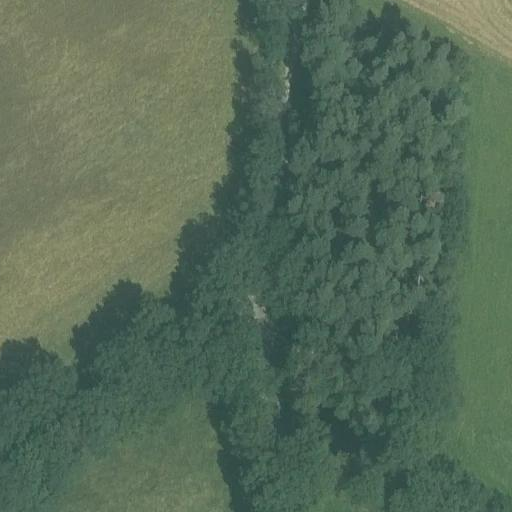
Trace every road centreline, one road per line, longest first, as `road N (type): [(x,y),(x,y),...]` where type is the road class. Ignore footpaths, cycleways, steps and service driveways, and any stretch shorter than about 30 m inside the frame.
road 1 (track): [(0,472),(272,313)]
road 2 (track): [(272,313),(299,0)]
road 3 (track): [(274,289),(330,323),(358,352),(411,437),(481,511)]
road 4 (track): [(272,313),(291,511)]
